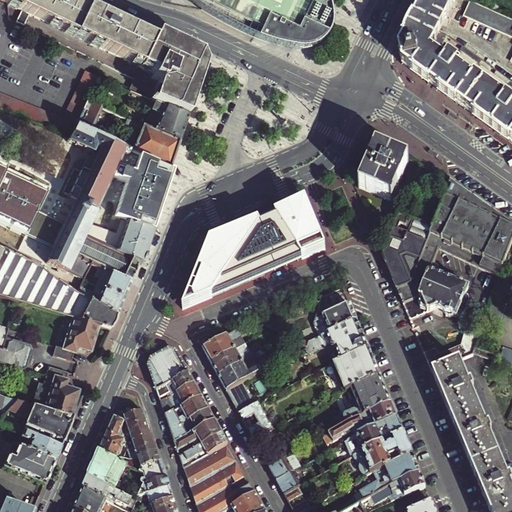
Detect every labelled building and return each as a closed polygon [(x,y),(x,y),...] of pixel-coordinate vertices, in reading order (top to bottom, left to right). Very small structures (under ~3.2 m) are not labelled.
[(156,34),(153,40),(87,8),(69,0),(10,0),(8,5),(74,36),(153,73),(152,78),(150,111),(156,113),(158,115),(161,106),(186,117),(202,66),(197,53),(156,34)] [(153,40),(156,34),(85,0),(69,0),(87,8),(153,40)] [(187,0),(188,0),(206,12),(229,25),(243,32),(263,40),(278,45),(292,48),(303,49),(311,47),(315,45),(321,41),(325,36),(329,29),(331,19),(329,10),(326,0),(187,0)] [(455,0),(423,0),(398,50),(403,66),(511,144),(511,106),(503,100),(506,95),(465,65),(463,68),(439,51),(447,37),(439,33),(455,0)] [(511,21),(509,20),(470,4),(464,17),(511,38),(511,21)] [(9,38),(19,42),(21,37),(11,33),(9,38)] [(462,48),(460,51),(487,71),(490,67),(462,48)] [(0,109),(70,137),(74,128),(86,102),(98,77),(86,72),(63,119),(0,94),(0,109)] [(478,74),(506,95),(508,93),(479,72),(478,74)] [(511,83),(497,72),(494,76),(511,88),(511,83)] [(74,128),(88,134),(100,108),(86,102),(74,128)] [(144,127),(178,142),(186,117),(161,106),(158,115),(156,113),(154,117),(149,114),(144,127)] [(130,152),(169,169),(178,142),(144,127),(127,120),(124,126),(139,133),(130,152)] [(111,183),(113,178),(122,159),(125,150),(88,134),(74,128),(70,137),(67,143),(92,154),(95,148),(101,150),(91,172),(84,169),(69,198),(77,203),(65,226),(49,258),(10,238),(3,251),(35,268),(37,265),(49,272),(47,276),(75,295),(78,290),(85,276),(89,268),(70,260),(81,236),(104,248),(138,262),(137,264),(141,265),(152,232),(95,210),(102,193),(108,181),(111,183)] [(375,149),(357,189),(391,203),(408,163),(375,149)] [(132,190),(162,201),(170,177),(173,170),(169,169),(130,152),(125,150),(122,159),(130,163),(143,167),(136,187),(113,178),(111,183),(119,185),(132,190)] [(52,175),(53,171),(34,163),(33,167),(52,175)] [(127,204),(158,215),(162,201),(132,190),(131,193),(127,191),(126,192),(123,191),(122,193),(117,191),(119,185),(111,183),(108,181),(102,193),(127,204)] [(384,255),(382,255),(403,305),(417,299),(428,271),(435,253),(500,279),(511,248),(511,226),(451,183),(439,211),(438,215),(433,228),(399,214),(384,255)] [(95,210),(152,232),(158,215),(127,204),(102,193),(95,210)] [(205,248),(181,304),(184,308),(324,250),(304,202),(216,238),(210,243),(205,248)] [(89,268),(129,283),(137,264),(138,262),(104,248),(81,236),(70,260),(89,268)] [(109,330),(115,316),(75,295),(47,276),(44,274),(40,270),(35,268),(3,251),(3,250),(0,256),(0,296),(62,316),(71,318),(99,327),(109,330)] [(94,287),(122,298),(129,283),(89,268),(85,276),(97,280),(94,287)] [(441,276),(428,271),(417,299),(403,305),(409,321),(435,310),(444,313),(446,317),(449,318),(453,316),(457,317),(460,309),(463,311),(468,309),(470,301),(468,297),(465,296),(469,287),(448,279),(449,275),(443,273),(441,276)] [(75,295),(115,316),(122,298),(94,287),(90,295),(78,290),(75,295)] [(343,289),(319,299),(318,303),(320,305),(315,322),(350,307),(343,289)] [(506,305),(491,300),(490,303),(491,303),(482,330),(496,335),(506,305)] [(357,323),(350,307),(315,322),(314,326),(316,330),(327,326),(330,334),(357,323)] [(71,318),(62,316),(54,345),(62,347),(71,318)] [(95,336),(96,335),(99,327),(71,318),(62,347),(54,345),(50,356),(70,362),(75,347),(88,351),(92,337),(94,337),(95,336)] [(368,350),(357,323),(330,334),(309,343),(307,349),(302,352),(304,355),(307,353),(311,355),(325,349),(326,346),(325,345),(330,343),(332,348),(336,350),(341,362),(368,350)] [(212,345),(203,350),(211,363),(246,345),(242,338),(244,335),(243,334),(249,330),(247,327),(212,345)] [(475,348),(480,336),(465,330),(460,346),(437,356),(435,349),(423,354),(431,373),(458,362),(473,356),(473,354),(475,348)] [(17,336),(0,331),(0,365),(20,372),(25,370),(26,365),(29,366),(32,357),(29,356),(30,352),(28,348),(14,344),(17,336)] [(198,340),(203,350),(212,345),(207,335),(198,340)] [(251,355),(246,345),(211,363),(219,377),(253,358),(260,355),(259,352),(251,355)] [(473,354),(494,361),(496,356),(475,348),(473,354)] [(511,351),(503,348),(498,363),(511,367),(511,351)] [(149,366),(160,399),(167,395),(162,386),(188,372),(176,351),(169,350),(152,359),(149,366)] [(380,379),(368,350),(341,362),(333,365),(346,393),(347,392),(380,379)] [(258,367),(253,358),(219,377),(227,392),(243,384),(271,369),(267,362),(258,367)] [(467,384),(458,362),(431,373),(489,511),(511,511),(511,468),(504,472),(488,434),(491,434),(488,427),(485,428),(470,391),(472,390),(470,383),(467,384)] [(73,407),(72,406),(76,393),(62,388),(67,373),(47,368),(42,386),(35,407),(71,418),(74,411),(74,408),(73,407)] [(193,383),(188,372),(162,386),(167,395),(160,399),(161,401),(193,383)] [(391,406),(380,379),(347,392),(352,404),(357,402),(361,413),(358,414),(357,414),(354,413),(337,420),(339,425),(337,427),(339,430),(348,424),(391,406)] [(201,396),(193,383),(161,401),(166,416),(174,411),(181,407),(201,396)] [(255,405),(243,384),(227,392),(240,413),(255,405)] [(31,406),(35,407),(42,386),(41,386),(36,389),(35,393),(34,392),(33,395),(34,396),(31,406)] [(58,449),(71,418),(35,407),(31,406),(0,396),(0,425),(8,428),(21,433),(58,449)] [(208,409),(201,396),(181,407),(185,415),(178,419),(168,424),(170,429),(178,424),(178,425),(181,424),(185,421),(208,409)] [(258,403),(255,405),(240,413),(254,440),(274,430),(258,403)] [(397,420),(391,406),(348,424),(339,430),(324,438),(327,445),(334,442),(334,443),(354,432),(357,437),(397,420)] [(214,421),(208,409),(185,421),(188,426),(184,429),(188,436),(214,421)] [(166,416),(168,424),(178,419),(174,411),(166,416)] [(144,413),(125,419),(129,429),(147,422),(144,413)] [(127,429),(126,423),(118,419),(119,417),(116,416),(109,433),(126,440),(128,437),(127,429)] [(404,436),(397,420),(357,437),(349,442),(351,447),(354,448),(357,456),(366,452),(404,436)] [(222,434),(214,421),(188,436),(175,443),(177,451),(192,444),(195,449),(222,434)] [(127,429),(128,437),(128,439),(150,432),(147,422),(129,429),(127,429)] [(181,430),(178,425),(178,424),(170,429),(175,443),(188,436),(184,429),(183,428),(181,430)] [(154,442),(150,432),(128,439),(129,451),(154,442)] [(13,446),(52,463),(58,449),(21,433),(19,438),(16,439),(13,446)] [(119,462),(120,458),(118,457),(126,440),(109,433),(100,452),(119,462)] [(228,446),(222,434),(195,449),(179,457),(184,471),(228,446)] [(413,457),(404,436),(366,452),(357,456),(355,458),(357,462),(360,463),(361,465),(360,466),(360,468),(360,470),(360,472),(361,473),(363,475),(364,477),(367,477),(375,473),(413,457)] [(154,442),(129,451),(133,461),(139,459),(157,452),(157,449),(154,442)] [(1,469),(43,486),(52,463),(13,446),(11,445),(11,446),(1,469)] [(237,462),(228,446),(184,471),(190,489),(237,462)] [(282,450),(265,460),(270,469),(287,459),(282,450)] [(100,452),(90,477),(116,489),(128,467),(125,465),(119,462),(100,452)] [(125,465),(128,466),(140,473),(142,469),(161,462),(157,452),(139,459),(140,463),(131,462),(130,462),(125,464),(125,465)] [(420,475),(413,457),(375,473),(379,484),(362,493),(366,501),(371,498),(391,487),(420,475)] [(294,472),(287,459),(270,469),(277,482),(294,472)] [(139,498),(141,498),(145,496),(170,488),(161,462),(142,469),(140,473),(145,475),(148,480),(139,498)] [(225,511),(255,495),(237,462),(190,489),(198,511),(225,511)] [(295,472),(294,472),(277,482),(285,496),(299,488),(303,486),(295,472)] [(426,488),(420,475),(391,487),(371,498),(375,506),(393,496),(396,500),(426,488)] [(90,477),(85,489),(108,499),(116,502),(118,499),(135,506),(137,503),(139,498),(116,489),(90,477)] [(145,496),(146,500),(150,499),(152,507),(174,500),(170,488),(145,496)] [(303,495),(299,488),(285,496),(288,503),(303,495)] [(83,511),(102,511),(108,499),(85,489),(76,509),(83,511)] [(27,506),(33,509),(39,495),(33,493),(27,506)] [(265,511),(255,495),(225,511),(265,511)] [(0,511),(29,511),(24,510),(0,499),(0,511)] [(172,511),(177,510),(174,500),(152,507),(143,510),(143,511),(172,511)] [(306,502),(291,509),(293,511),(304,511),(309,509),(310,508),(306,502)] [(436,511),(432,503),(409,511),(436,511)]
